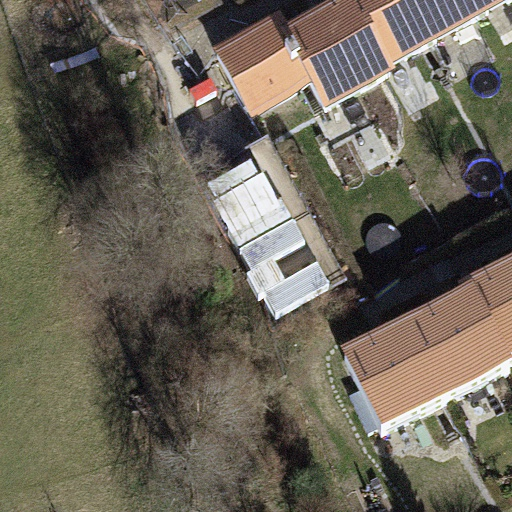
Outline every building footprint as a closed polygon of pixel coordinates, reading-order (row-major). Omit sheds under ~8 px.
[(378,71),(431,42),(407,0),(343,0),(340,2),(343,7),(378,71)] [(476,0),(407,0),(431,42),(483,13),(476,0)] [(476,0),(483,13),(506,0),(476,0)] [(343,7),(285,39),(308,82),(324,110),(382,79),(378,71),(343,7)] [(248,115),(308,82),(285,39),(277,25),(217,58),(248,115)] [(231,194),(286,297),(338,270),(283,166),(231,194)] [(499,367),(511,360),(511,272),(464,296),(467,302),(499,367)] [(467,302),(408,332),(444,404),(503,375),(499,367),(467,302)] [(382,435),(444,404),(408,332),(346,362),(382,435)]
